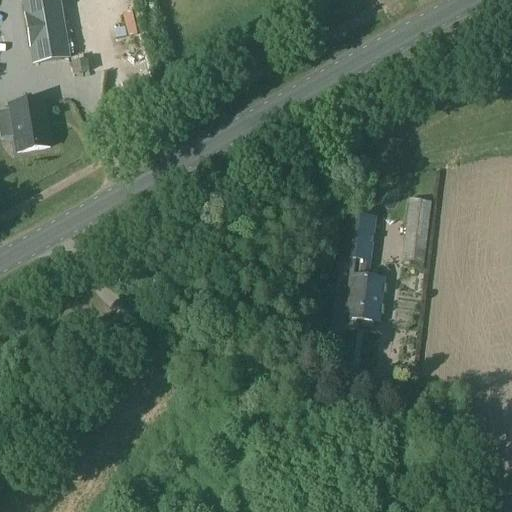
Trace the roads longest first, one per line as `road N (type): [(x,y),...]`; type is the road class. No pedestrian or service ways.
road 1 (secondary): [(0,262),(465,0)]
road 2 (unknown): [(379,390),(243,381),(201,368),(114,320)]
road 3 (unknown): [(379,390),(387,229)]
road 4 (unknown): [(459,511),(433,428),(379,390)]
